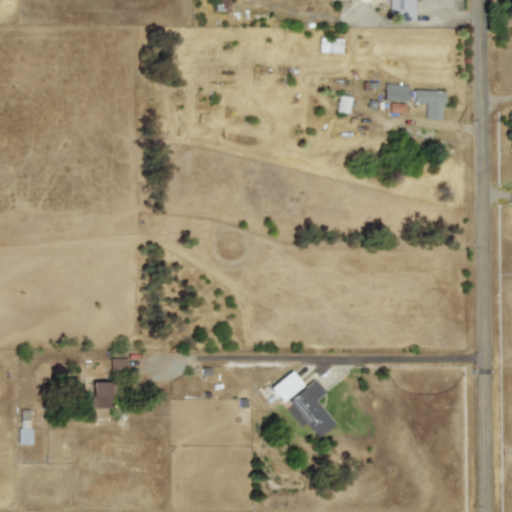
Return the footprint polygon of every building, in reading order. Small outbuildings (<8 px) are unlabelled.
[(387,0),(387,21),(412,21),(412,0),(387,0)] [(340,53),(340,38),(318,37),(317,52),(340,53)] [(405,84),(382,84),(381,101),(404,101),(405,84)] [(440,91),(410,90),(410,102),(423,103),(422,119),(439,120),(440,91)] [(348,97),(335,96),(334,112),(346,113),(348,97)] [(124,358),(108,358),(108,373),(124,372),(124,358)] [(267,388),(279,402),(299,384),(287,370),(267,388)] [(280,406),(297,427),(304,422),(315,437),(332,423),(313,400),(322,393),(312,380),(280,406)] [(86,407),(109,407),(108,382),(89,382),(89,398),(86,398),(86,407)] [(28,428),(16,428),(15,444),(28,444),(28,428)]
